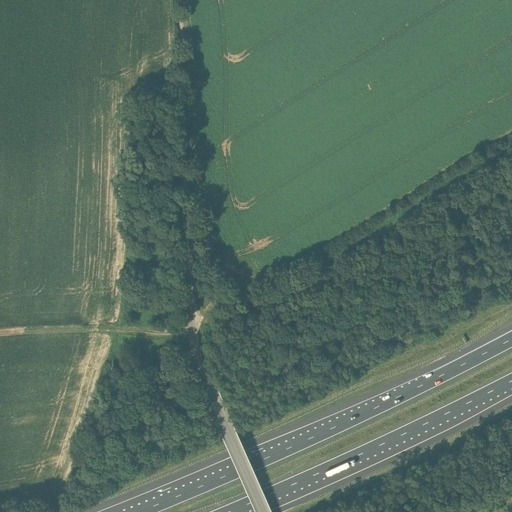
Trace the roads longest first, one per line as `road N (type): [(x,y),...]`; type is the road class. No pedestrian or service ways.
road 1 (unclassified): [(263,511),(194,346),(178,0)]
road 2 (motorway): [(511,339),(140,511)]
road 3 (motorway): [(229,511),(511,381)]
road 4 (track): [(0,333),(192,329)]
